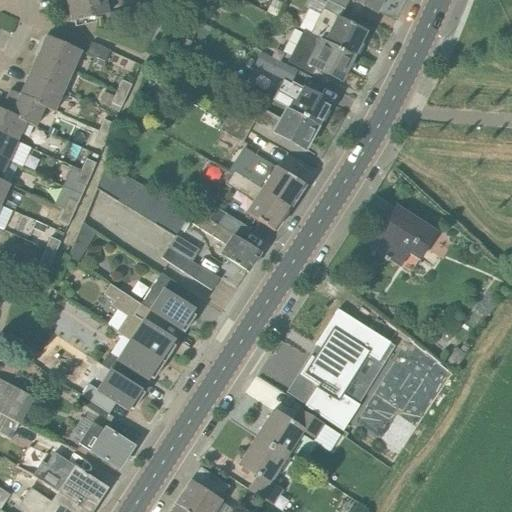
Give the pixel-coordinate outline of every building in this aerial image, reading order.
[(104,0),(65,0),(70,22),(107,15),(104,0)] [(321,0),(326,2),(326,1),(344,9),(349,0),(375,13),(381,0),(321,0)] [(326,2),(310,35),(318,39),(325,42),(353,57),(366,32),(339,19),(344,9),(326,1),(326,2)] [(37,56),(72,71),(80,51),(46,36),(37,56)] [(318,39),(305,65),(340,83),(353,57),(325,42),(318,39)] [(104,62),(109,51),(91,43),(86,54),(104,62)] [(63,91),(72,71),(37,56),(28,75),(63,91)] [(104,62),(93,57),(91,62),(104,68),(106,63),(104,62)] [(297,71),(286,65),(275,59),(269,73),(290,84),(297,71)] [(44,108),(54,112),(63,91),(28,75),(20,95),(44,106),(44,108)] [(116,91),(126,96),(131,84),(121,80),(116,91)] [(288,110),(317,127),(330,104),(301,88),(288,110)] [(35,128),(44,108),(44,106),(20,95),(10,91),(1,110),(1,111),(25,123),(35,128)] [(116,91),(110,103),(120,107),(126,96),(116,91)] [(226,118),(249,131),(253,123),(303,151),(317,127),(288,110),(284,108),(278,118),(244,100),(240,106),(234,103),(226,118)] [(120,107),(110,103),(109,108),(108,109),(118,113),(120,107)] [(0,134),(16,142),(25,123),(1,111),(1,110),(0,109),(0,134)] [(219,131),(224,134),(241,144),(249,131),(226,118),(219,131)] [(98,132),(108,136),(113,124),(103,120),(98,132)] [(102,148),(108,136),(98,132),(93,143),(102,148)] [(0,158),(8,162),(16,142),(0,134),(0,158)] [(80,171),(90,176),(95,164),(85,159),(80,171)] [(232,174),(289,209),(304,186),(275,166),(267,178),(246,165),(246,164),(240,160),(232,174)] [(95,190),(105,196),(119,173),(118,172),(106,166),(103,172),(95,190)] [(245,211),(244,213),(273,232),(289,209),(232,174),(231,175),(217,166),(209,179),(235,197),(231,203),(245,211)] [(62,187),(81,195),(90,176),(80,171),(71,167),(62,187)] [(105,196),(115,202),(129,179),(119,173),(105,196)] [(9,184),(0,179),(0,204),(9,185),(9,184)] [(116,202),(125,208),(139,184),(132,181),(129,179),(115,202),(116,202)] [(125,208),(135,214),(149,190),(139,184),(125,208)] [(62,210),(72,214),(81,195),(62,187),(53,206),(62,210)] [(135,214),(145,220),(159,196),(149,190),(135,214)] [(153,226),(154,226),(169,201),(159,196),(145,220),(154,225),(153,226)] [(154,226),(164,232),(179,207),(169,201),(154,226)] [(196,215),(217,225),(224,215),(204,202),(196,215)] [(173,238),(175,236),(178,230),(185,220),(189,213),(179,207),(164,232),(173,238)] [(418,262),(436,233),(395,207),(385,222),(388,224),(367,257),(367,258),(372,250),(383,257),(382,259),(399,269),(408,254),(418,262)] [(72,214),(62,210),(57,222),(67,226),(72,214)] [(224,245),(218,254),(246,273),(260,253),(217,225),(196,215),(190,211),(189,213),(185,220),(189,223),(224,245)] [(185,220),(178,230),(183,233),(189,223),(185,220)] [(46,227),(35,222),(32,230),(42,234),(46,227)] [(73,267),(96,233),(82,224),(68,258),(73,267)] [(191,263),(192,262),(199,251),(175,236),(173,238),(167,249),(188,261),(191,263)] [(45,248),(55,252),(60,242),(50,237),(45,248)] [(40,260),(49,265),(55,252),(45,248),(40,260)] [(181,273),(188,261),(167,249),(160,259),(181,273)] [(49,265),(40,260),(34,272),(44,277),(49,265)] [(181,273),(190,279),(199,266),(192,262),(191,263),(188,261),(181,273)] [(210,292),(218,280),(218,279),(199,266),(190,279),(210,292)] [(157,316),(157,317),(183,334),(194,316),(189,313),(191,310),(175,299),(181,290),(187,294),(188,292),(160,274),(140,305),(157,316)] [(128,340),(164,363),(174,347),(169,344),(171,340),(150,327),(157,317),(157,316),(140,305),(120,292),(116,299),(135,312),(133,316),(140,321),(128,340)] [(337,311),(315,346),(320,349),(314,358),(311,356),(299,375),(317,386),(305,405),(341,432),(358,406),(341,395),(367,355),(376,361),(388,343),(337,311)] [(52,340),(42,330),(30,342),(39,352),(52,340)] [(451,334),(446,331),(441,333),(440,339),(445,343),(450,340),(451,334)] [(108,354),(99,366),(108,371),(108,370),(119,377),(125,367),(145,380),(147,377),(152,380),(164,363),(128,340),(116,360),(108,354)] [(464,342),(459,349),(465,353),(470,346),(464,342)] [(80,396),(96,406),(103,396),(125,411),(127,408),(132,411),(144,394),(118,377),(119,377),(108,370),(108,371),(96,389),(88,385),(80,396)] [(0,414),(18,425),(33,399),(0,380),(0,414)] [(108,414),(96,406),(82,397),(78,402),(104,419),(108,414)] [(255,438),(286,458),(302,433),(314,441),(323,425),(300,410),(291,423),(272,411),(255,438)] [(18,425),(0,414),(0,433),(11,439),(18,425)] [(103,428),(88,451),(118,470),(132,447),(103,428)] [(270,483),(286,458),(255,438),(238,465),(256,477),(248,491),(272,506),(282,491),(270,483)] [(56,493),(85,511),(90,511),(105,489),(51,454),(43,466),(64,480),(56,493)] [(184,511),(214,511),(221,502),(219,500),(228,487),(198,467),(174,505),(184,511)] [(0,509),(0,510),(9,494),(0,488),(0,509)] [(29,488),(19,504),(30,511),(85,511),(56,493),(50,502),(29,488)]
